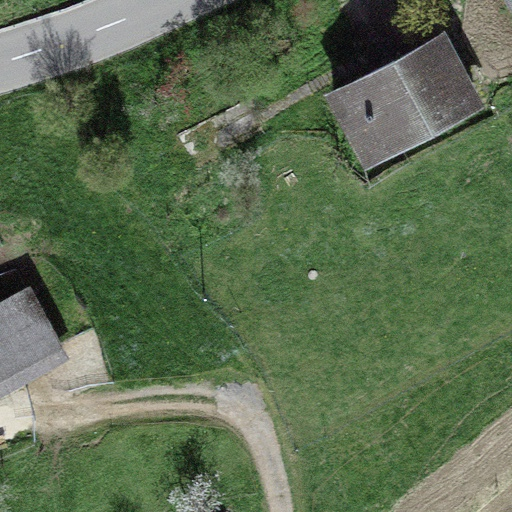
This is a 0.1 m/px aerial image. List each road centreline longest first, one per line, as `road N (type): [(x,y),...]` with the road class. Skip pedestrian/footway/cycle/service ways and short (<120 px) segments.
road 1 (track): [(0,418),(215,400)]
road 2 (tertiary): [(0,63),(165,0)]
road 3 (track): [(283,511),(261,432),(241,408),(215,400)]
